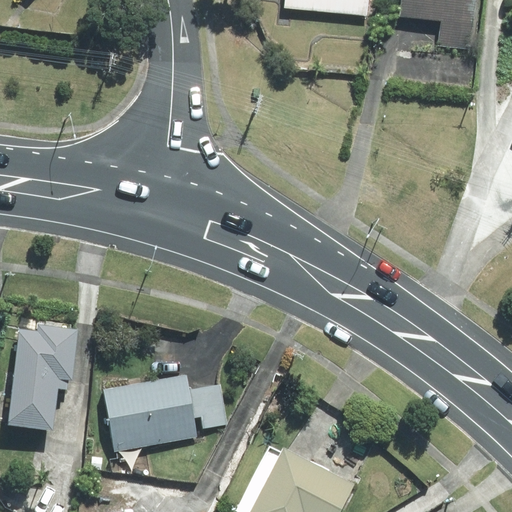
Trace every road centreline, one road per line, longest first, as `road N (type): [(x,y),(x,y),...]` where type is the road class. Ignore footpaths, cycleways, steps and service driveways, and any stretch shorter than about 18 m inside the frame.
road 1 (primary): [(511,415),(444,356),(333,283),(158,212)]
road 2 (residential): [(163,0),(175,113),(158,212)]
road 3 (primary): [(158,212),(0,186)]
